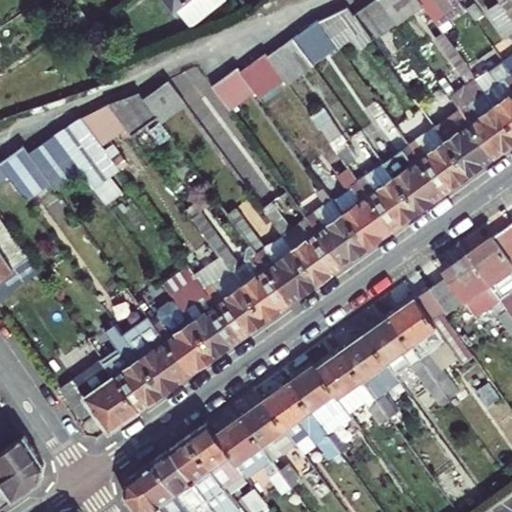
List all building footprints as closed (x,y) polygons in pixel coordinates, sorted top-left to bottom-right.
[(167,0),(174,8),(190,28),(224,0),(167,0)] [(396,22),(380,0),(373,0),(358,12),(375,36),(396,22)] [(380,0),(396,22),(421,4),(418,0),(380,0)] [(464,8),(458,0),(418,0),(421,4),(437,25),(437,26),(464,8)] [(511,22),(511,0),(495,0),(498,3),(511,22)] [(511,33),(511,22),(498,3),(488,8),(507,37),(511,33)] [(346,8),(318,20),(337,47),(351,37),(359,48),(370,40),(346,8)] [(293,38),(312,65),(337,47),(318,20),(293,38)] [(437,26),(437,25),(429,30),(454,66),(463,61),(437,26)] [(287,83),(312,65),(293,38),(267,57),(284,79),(287,83)] [(265,53),(240,72),(255,92),(259,98),(284,79),(267,57),(265,53)] [(511,74),(511,54),(502,61),(503,62),(511,74)] [(493,156),(511,142),(511,128),(477,81),(463,61),(454,66),(468,83),(455,93),(450,97),(459,110),(493,156)] [(511,74),(503,62),(477,81),(511,128),(511,74)] [(237,68),(211,86),(229,110),(255,92),(240,72),(237,68)] [(444,77),(438,81),(450,97),(455,93),(444,77)] [(157,118),(159,122),(185,103),(169,82),(143,100),(157,118)] [(139,93),(108,104),(125,128),(131,136),(157,118),(143,100),(139,93)] [(405,141),(375,100),(365,107),(374,120),(375,119),(384,132),(385,131),(396,147),(405,141)] [(101,145),(125,128),(108,104),(82,118),(101,145)] [(322,108),(311,116),(346,165),(357,158),(322,108)] [(493,156),(459,110),(433,127),(467,174),(493,156)] [(119,169),(101,145),(82,118),(82,117),(55,136),(72,160),(81,172),(93,188),(119,169)] [(433,127),(408,145),(442,193),(467,174),(433,127)] [(55,136),(28,154),(31,157),(51,185),(55,191),(81,172),(72,160),(55,136)] [(396,147),(399,152),(408,145),(405,141),(396,147)] [(442,193),(408,145),(399,152),(383,164),(417,210),(442,193)] [(23,147),(0,162),(0,167),(7,177),(26,202),(51,185),(31,157),(28,154),(23,147)] [(392,228),(417,210),(383,164),(358,181),(392,228)] [(392,228),(358,181),(347,167),(335,176),(346,190),(333,199),(367,246),(392,228)] [(341,264),(367,246),(333,199),(324,187),(315,193),(324,205),(307,218),(308,218),(341,264)] [(341,264),(308,218),(291,230),(271,202),(262,208),(282,236),(316,283),(341,264)] [(209,242),(217,236),(193,204),(185,210),(209,242)] [(227,214),(256,254),(290,301),(316,283),(282,236),(266,248),(236,209),(227,214)] [(0,299),(38,273),(0,219),(0,299)] [(511,223),(469,254),(511,314),(511,294),(510,292),(511,290),(511,223)] [(290,301),(256,254),(240,266),(217,236),(209,242),(219,256),(264,320),(290,301)] [(431,287),(449,312),(465,301),(477,317),(493,306),(511,333),(511,314),(469,254),(444,272),(447,276),(431,287)] [(240,337),(264,320),(219,256),(194,274),(240,337)] [(240,337),(194,274),(188,265),(162,284),(180,308),(214,356),(240,337)] [(391,316),(449,397),(459,390),(431,351),(446,340),(464,364),(474,357),(445,315),(449,312),(431,287),(391,316)] [(189,374),(214,356),(180,308),(154,327),(189,374)] [(395,373),(395,374),(410,364),(440,404),(449,397),(391,316),(367,334),(395,373)] [(189,374),(154,327),(147,317),(122,334),(129,345),(164,392),(189,374)] [(120,351),(129,345),(122,334),(114,324),(105,331),(120,351)] [(137,410),(164,392),(129,345),(120,351),(114,355),(98,332),(86,340),(105,366),(137,410)] [(378,384),(395,373),(367,334),(342,351),(363,379),(370,374),(378,384)] [(363,379),(342,351),(318,368),(346,408),(350,413),(365,402),(369,407),(368,408),(380,424),(389,417),(373,394),(363,379)] [(329,420),(346,408),(318,368),(315,364),(290,382),(340,452),(350,446),(338,429),(337,430),(329,420)] [(137,410),(105,366),(84,382),(79,377),(61,389),(84,422),(95,414),(108,432),(137,410)] [(340,452),(290,382),(266,399),(286,427),(299,418),(317,444),(319,443),(331,459),(340,452)] [(373,394),(389,417),(399,410),(383,387),(373,394)] [(297,442),(286,427),(266,399),(241,417),(272,460),(297,442)] [(217,434),(244,473),(247,476),(265,463),(273,474),(279,470),(272,460),(241,417),(217,434)] [(244,473),(217,434),(207,422),(188,435),(225,487),(244,473)] [(0,478),(35,453),(24,435),(0,452),(0,478)] [(234,511),(240,508),(225,487),(188,435),(171,448),(216,511),(234,511)] [(216,511),(171,448),(154,461),(190,511),(216,511)] [(0,478),(0,509),(41,481),(44,464),(35,453),(0,478)] [(164,511),(190,511),(154,461),(136,473),(164,511)] [(289,464),(280,471),(291,487),(301,480),(289,464)] [(291,487),(280,471),(271,478),(282,494),(291,487)] [(164,511),(136,473),(128,479),(124,495),(136,511),(164,511)] [(265,502),(256,489),(243,498),(253,510),(265,502)]
